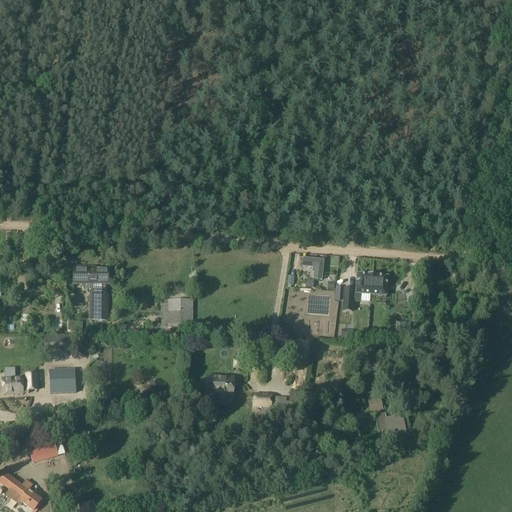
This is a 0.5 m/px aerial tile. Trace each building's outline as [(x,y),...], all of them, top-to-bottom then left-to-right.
[(302,259),(302,267),(314,267),(314,280),(321,280),(322,260),(302,259)] [(104,291),(104,285),(108,285),(108,270),(94,270),(94,268),(73,268),(72,285),(89,285),(90,291),(93,291),(92,321),(107,321),(107,297),(105,297),(105,291),(104,291)] [(344,288),(342,311),(351,312),(353,293),(371,294),(373,275),(356,273),(355,289),(344,288)] [(387,276),(373,275),(371,294),(386,295),(387,276)] [(179,329),(189,329),(190,329),(192,329),(192,301),(160,300),(160,329),(169,329),(179,329)] [(360,302),(359,310),(367,311),(368,303),(360,302)] [(24,312),(28,319),(34,315),(29,309),(24,312)] [(18,323),(24,319),(21,314),(15,318),(18,323)] [(82,323),(65,322),(65,334),(81,335),(82,323)] [(400,323),(398,336),(409,337),(411,325),(400,323)] [(169,329),(169,337),(189,339),(190,329),(189,329),(179,329),(169,329)] [(341,339),(341,340),(352,341),(352,340),(353,332),(346,331),(341,330),(341,339)] [(52,350),(52,335),(44,335),(43,350),(52,350)] [(62,369),(63,357),(53,357),(53,369),(62,369)] [(287,385),(298,388),(304,368),(293,365),(287,385)] [(74,370),(49,371),(50,395),(75,394),(74,370)] [(25,379),(1,381),(1,394),(25,393),(25,391),(36,391),(35,373),(25,374),(25,379)] [(226,400),(228,399),(228,396),(231,396),(233,378),(206,377),(205,395),(218,396),(218,398),(220,399),(226,400)] [(290,393),(288,403),(288,404),(297,405),(299,394),(290,393)] [(260,394),(260,408),(269,409),(270,398),(270,395),(260,394)] [(384,410),(381,396),(366,399),(369,413),(384,410)] [(285,403),(285,412),(295,412),(297,405),(288,404),(285,403)] [(375,416),(378,432),(391,430),(393,439),(402,437),(400,428),(404,427),(402,415),(386,418),(385,414),(375,416)] [(56,454),(51,439),(27,446),(32,461),(56,454)] [(31,471),(56,463),(54,455),(28,463),(31,471)] [(2,472),(1,471),(0,472),(0,483),(9,491),(5,495),(17,504),(19,502),(32,511),(40,501),(28,492),(28,491),(32,486),(24,480),(20,485),(8,476),(9,474),(4,470),(2,472)]
